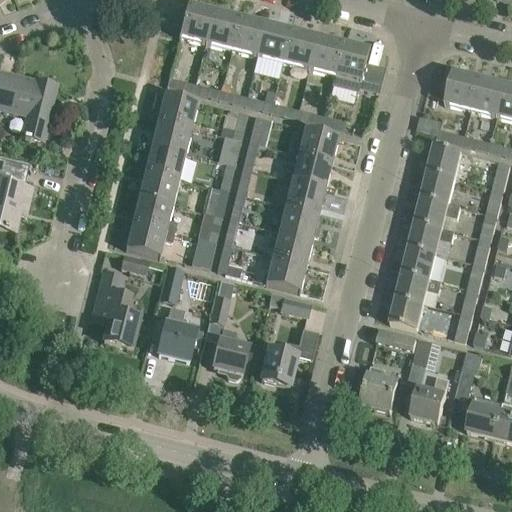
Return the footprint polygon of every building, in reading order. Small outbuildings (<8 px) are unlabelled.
[(179,42),(205,48),(214,14),(188,7),(179,42)] [(205,48),(231,55),(240,20),(214,14),(205,48)] [(231,55),(258,61),(266,27),(240,20),(231,55)] [(258,61),(283,68),(292,33),(266,27),(258,61)] [(283,68),(309,74),(317,40),(292,33),(283,68)] [(309,74),(334,80),(343,46),(317,40),(309,74)] [(343,46),(334,80),(332,90),(359,97),(360,94),(380,99),(386,73),(366,68),(370,53),(343,46)] [(445,108),(470,114),(479,80),(453,74),(445,108)] [(36,85),(0,76),(0,77),(0,113),(28,120),(23,141),(25,142),(25,143),(31,145),(31,143),(44,146),(52,113),(44,111),(50,87),(36,84),(36,85)] [(470,114),(496,121),(505,87),(479,80),(470,114)] [(167,91),(193,97),(195,88),(170,82),(167,91)] [(496,121),(511,124),(511,88),(505,87),(496,121)] [(193,97),(219,104),(221,95),(195,88),(193,97)] [(219,104),(245,110),(247,101),(221,95),(219,104)] [(271,117),(273,108),(276,97),(267,95),(265,106),(247,101),(245,110),(271,117)] [(165,98),(158,125),(193,133),(199,106),(198,106),(166,98),(165,98)] [(271,117),(297,123),(299,114),(273,108),(271,117)] [(297,123),(323,130),(325,121),(299,114),(297,123)] [(239,117),(233,143),(242,145),(248,119),(239,117)] [(256,121),(249,147),(258,149),(265,124),(256,121)] [(323,130),(329,131),(345,135),(347,126),(325,121),(323,130)] [(437,142),(462,148),(464,140),(440,134),(442,126),(421,121),(418,134),(437,139),(437,142)] [(158,125),(152,150),(186,159),(193,133),(158,125)] [(305,133),(298,160),(333,168),(339,141),(338,141),(306,133),(305,133)] [(462,148),(488,155),(490,146),(464,140),(462,148)] [(233,143),(226,168),(235,171),(242,145),(233,143)] [(488,155),(511,160),(511,151),(490,146),(488,155)] [(249,147),(243,173),(252,175),(258,149),(249,147)] [(152,150),(145,176),(180,184),(186,159),(152,150)] [(435,150),(428,175),(456,182),(462,157),(435,150)] [(298,160),(292,185),(326,194),(333,168),(298,160)] [(0,233),(15,237),(22,209),(28,211),(32,192),(25,190),(30,169),(0,161),(0,233)] [(498,166),(492,191),(504,194),(510,169),(498,166)] [(226,168),(220,194),(229,196),(235,171),(226,168)] [(243,173),(237,199),(246,201),(252,175),(243,173)] [(428,175),(422,201),(449,208),(456,182),(428,175)] [(145,176),(139,202),(173,211),(180,184),(145,176)] [(292,185),(285,211),(320,219),(326,194),(292,185)] [(202,217),(214,220),(223,222),(229,196),(220,194),(208,191),(202,217)] [(492,191),(486,217),(498,220),(504,194),(492,191)] [(237,199),(230,224),(239,226),(246,201),(237,199)] [(422,201),(416,226),(443,233),(446,220),(458,223),(461,211),(449,208),(422,201)] [(139,202),(133,228),(175,239),(178,228),(170,226),(173,211),(139,202)] [(320,219),(285,211),(279,236),(314,245),(315,241),(317,242),(322,223),(319,222),(320,219)] [(486,217),(479,242),(492,245),(498,220),(486,217)] [(214,220),(207,245),(216,247),(223,222),(214,220)] [(230,224),(224,250),(233,252),(239,226),(230,224)] [(416,226),(409,252),(437,258),(440,244),(452,247),(455,237),(443,234),(443,233),(416,226)] [(175,239),(133,228),(126,254),(127,254),(159,262),(161,263),(165,247),(173,249),(175,239)] [(279,236),(273,262),(307,271),(314,245),(279,236)] [(479,242),(473,267),(485,270),(492,245),(479,242)] [(501,242),(498,252),(508,254),(510,244),(501,242)] [(207,245),(201,271),(210,273),(216,247),(207,245)] [(233,252),(224,250),(218,275),(227,278),(226,280),(254,287),(254,284),(252,283),(253,278),(242,275),(243,272),(229,268),(233,252)] [(409,252),(403,277),(430,284),(437,258),(409,252)] [(122,273),(145,279),(148,266),(125,260),(122,273)] [(307,271),(273,262),(266,289),(267,289),(299,297),(300,298),(307,271)] [(473,267),(467,293),(479,296),(485,270),(473,267)] [(161,305),(176,309),(184,276),(169,273),(161,305)] [(104,346),(133,353),(137,338),(151,342),(155,326),(127,319),(131,301),(118,298),(122,281),(104,276),(93,325),(108,329),(104,346)] [(403,277),(397,302),(424,309),(428,295),(439,298),(442,287),(430,284),(403,277)] [(212,327),(225,330),(236,289),(223,285),(212,327)] [(467,293),(461,318),(473,321),(479,296),(467,293)] [(285,311),(283,316),(307,322),(310,310),(288,304),(288,302),(272,298),(270,308),(285,311)] [(397,302),(390,328),(417,335),(424,309),(397,302)] [(158,359),(189,367),(194,348),(195,343),(197,336),(182,332),(186,316),(171,312),(163,340),(158,359)] [(473,321),(461,318),(459,325),(448,323),(444,341),(467,347),(473,321)] [(228,376),(227,380),(229,384),(237,386),(242,383),(247,360),(249,353),(235,349),(238,337),(225,334),(222,346),(220,346),(213,373),(228,376)] [(262,385),(290,392),(297,362),(312,365),(319,338),(303,334),(299,351),(288,348),(285,358),(269,354),(262,385)] [(396,353),(411,356),(414,344),(400,340),(380,335),(377,348),(396,353)] [(197,336),(195,343),(204,346),(206,338),(197,336)] [(419,391),(422,392),(433,347),(419,344),(409,389),(419,391)] [(455,401),(468,404),(476,368),(489,372),(492,362),(466,355),(461,374),(459,384),(455,401)] [(384,383),(386,374),(371,371),(362,409),(390,416),(398,386),(384,383)] [(411,421),(439,428),(444,409),(447,398),(445,398),(446,394),(455,397),(458,386),(437,381),(433,395),(422,392),(419,391),(416,402),(411,421)] [(467,436),(495,443),(502,416),(492,413),(493,407),(476,403),(467,436)] [(502,416),(495,443),(511,446),(511,410),(504,409),(502,416)]
